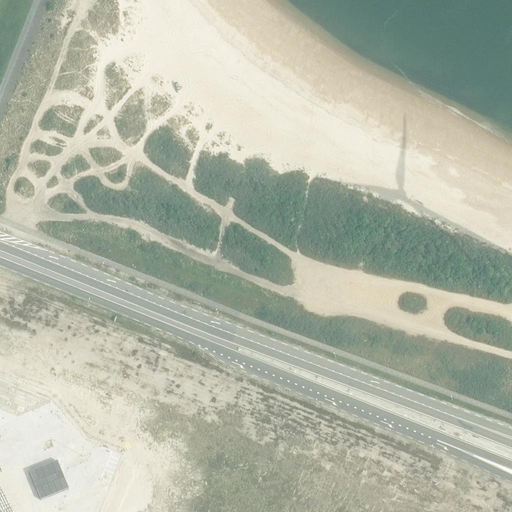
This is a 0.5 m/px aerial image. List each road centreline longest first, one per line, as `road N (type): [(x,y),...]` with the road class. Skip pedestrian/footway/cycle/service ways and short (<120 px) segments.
road 1 (secondary): [(0,261),(511,465)]
road 2 (secondary): [(511,438),(0,246)]
road 3 (track): [(511,346),(333,278)]
